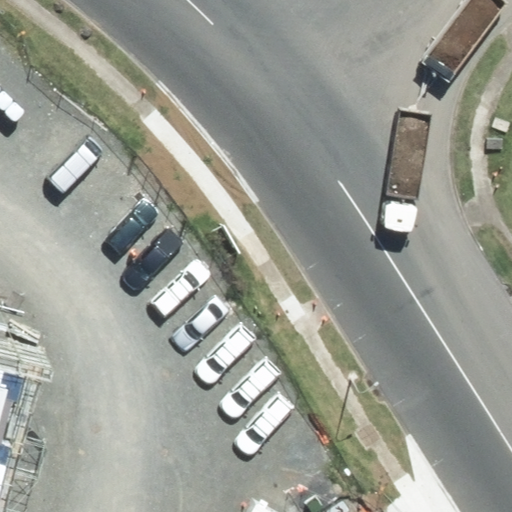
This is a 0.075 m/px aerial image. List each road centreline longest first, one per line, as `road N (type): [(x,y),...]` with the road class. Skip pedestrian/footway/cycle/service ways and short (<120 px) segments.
road 1 (secondary): [(511,418),(293,97)]
road 2 (secondary): [(293,97),(184,0)]
road 3 (unclassified): [(399,0),(293,97)]
